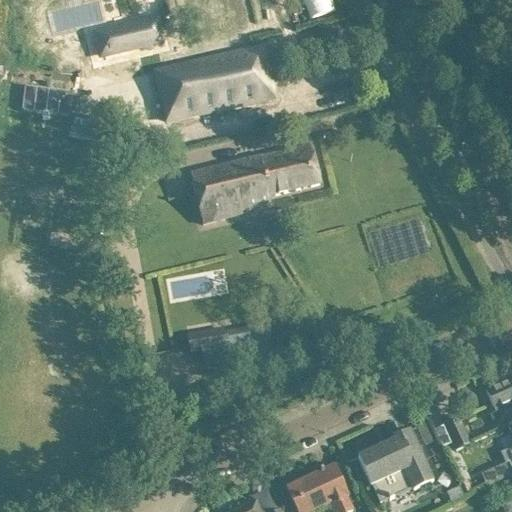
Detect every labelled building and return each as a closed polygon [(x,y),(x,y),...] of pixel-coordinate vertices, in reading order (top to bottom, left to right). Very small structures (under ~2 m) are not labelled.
[(137,25),(95,35),(100,58),(149,47),(149,50),(163,46),(156,18),(137,22),(137,25)] [(263,50),(154,73),(165,124),(273,101),(263,50)] [(63,152),(71,85),(38,81),(30,148),(63,152)] [(309,147),(261,159),(261,158),(190,176),(203,226),(273,208),(271,198),(319,186),(309,147)] [(318,346),(322,357),(332,353),(329,343),(331,343),(325,325),(311,330),(317,347),(318,346)] [(209,351),(202,352),(204,365),(268,354),(264,333),(225,340),(224,331),(206,334),(209,351)] [(485,393),(492,408),(511,398),(511,382),(509,384),(508,382),(485,393)] [(470,446),(458,420),(444,426),(456,453),(470,446)] [(511,425),(509,427),(511,433),(511,448),(502,453),(507,464),(481,476),(486,488),(511,476),(511,425)] [(433,483),(409,432),(390,441),(394,450),(387,453),(406,493),(412,490),(413,492),(433,483)] [(406,493),(387,453),(381,456),(378,450),(357,459),(370,488),(372,487),(380,505),(389,501),(393,500),(393,499),(406,493)] [(348,498),(333,467),(322,472),(321,471),(319,472),(321,476),(307,483),(306,480),(286,489),(296,511),(316,511),(329,506),(331,511),(352,511),(346,498),(348,498)] [(275,491),(267,471),(256,475),(265,495),(275,491)] [(511,501),(500,508),(501,511),(508,511),(511,510),(511,501)] [(259,511),(255,503),(236,511),(259,511)]
